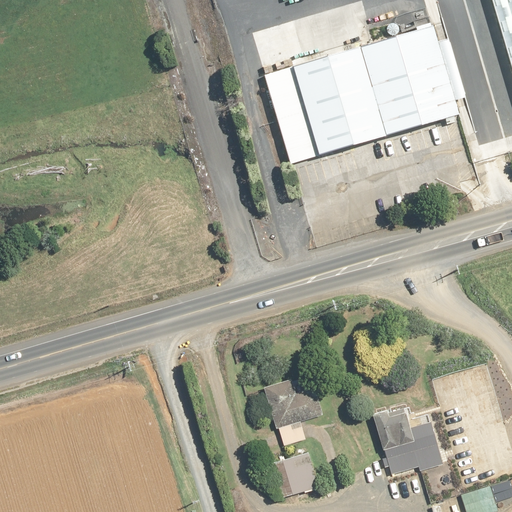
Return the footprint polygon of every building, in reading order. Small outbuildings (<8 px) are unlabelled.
[(511,164),(511,0),(431,0),(483,173),(511,164)] [(451,124),(422,26),(296,64),(325,161),(451,124)] [(285,446),(308,441),(304,421),(329,416),(320,374),(266,386),(275,428),(281,426),(285,446)] [(414,428),(410,408),(374,415),(386,473),(452,459),(444,421),(414,428)] [(309,451),(271,465),(283,498),(321,485),(309,451)] [(492,511),(486,489),(462,496),(466,511),(492,511)] [(464,511),(461,498),(451,500),(454,511),(464,511)]
